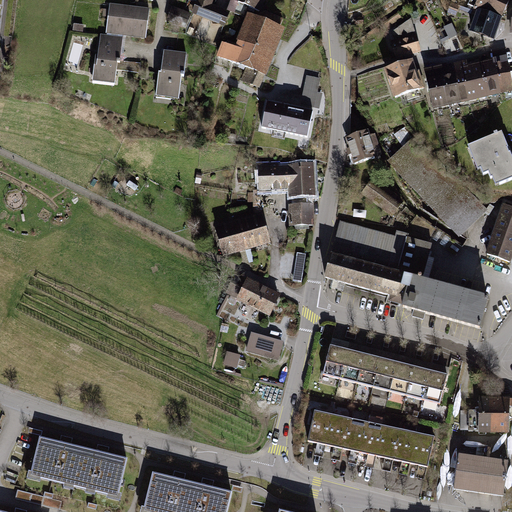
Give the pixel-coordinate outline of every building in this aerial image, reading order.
[(215,0),(194,0),(191,11),(226,24),(230,12),(213,7),(215,0)] [(232,0),(233,0),(261,11),(265,0),(232,0)] [(480,9),(501,18),(509,0),(480,0),(477,8),(480,9)] [(462,6),(452,2),(448,13),(458,16),(462,6)] [(94,83),(116,86),(117,72),(143,74),(144,64),(122,61),(124,39),(148,41),(151,10),(110,6),(107,36),(99,36),(94,83)] [(193,15),(173,8),(167,23),(187,30),(193,15)] [(472,30),(493,39),(501,18),(480,9),(472,30)] [(224,45),(219,57),(250,69),(245,81),(259,87),(281,31),(250,18),(237,50),(224,45)] [(395,41),(392,42),(397,58),(421,51),(412,20),(393,33),(395,41)] [(449,36),(441,40),(443,45),(457,38),(451,25),(445,28),(449,36)] [(160,73),(158,97),(180,99),(182,73),(186,73),(187,53),(165,51),(163,73),(160,73)] [(447,65),(426,69),(435,109),(511,92),(511,62),(511,57),(503,59),(502,55),(492,57),(492,59),(482,61),(469,64),(468,61),(455,63),(456,68),(449,70),(447,65)] [(411,63),(386,71),(395,98),(420,89),(411,63)] [(307,76),(302,103),(321,107),(324,93),(318,92),(321,79),(307,76)] [(316,110),(267,101),(262,129),(310,138),(316,110)] [(368,133),(350,138),(353,146),(349,147),(355,167),(380,160),(374,139),(370,140),(368,133)] [(511,157),(502,134),(471,147),(480,170),(482,169),(485,175),(489,173),(491,179),(494,178),(497,186),(511,180),(511,157)] [(488,212),(417,138),(390,164),(460,238),(488,212)] [(314,164),(260,166),(261,192),(287,191),(288,199),(296,198),(296,204),(308,204),(308,197),(315,197),(314,164)] [(372,181),(363,194),(394,214),(403,200),(372,181)] [(511,206),(504,203),(486,255),(511,264),(511,263),(511,206)] [(313,204),(289,205),(289,225),(313,225),(313,204)] [(261,213),(213,226),(221,256),(270,243),(261,213)] [(342,223),(334,254),(426,278),(434,246),(409,240),(409,236),(396,233),(395,236),(342,223)] [(305,254),(296,252),(291,281),(300,282),(305,254)] [(426,278),(334,254),(327,281),(404,301),(400,315),(478,335),(488,297),(425,282),(426,278)] [(247,277),(236,300),(269,316),(280,293),(247,277)] [(283,341),(250,332),(244,351),(277,360),(283,341)] [(346,352),(329,348),(321,379),(338,383),(346,352)] [(363,356),(346,352),(338,383),(355,387),(363,356)] [(225,367),(238,370),(241,357),(228,354),(225,367)] [(380,361),(363,356),(355,387),(372,392),(380,361)] [(397,365),(380,361),(372,392),(389,396),(397,365)] [(413,369),(397,365),(389,396),(406,400),(413,369)] [(430,374),(413,369),(406,400),(423,404),(430,374)] [(447,378),(430,374),(423,404),(439,409),(447,378)] [(511,400),(478,400),(479,434),(509,435),(509,409),(511,408),(511,400)] [(329,415),(311,411),(303,444),(321,449),(329,415)] [(346,419),(329,415),(321,449),(339,453),(346,419)] [(364,424),(346,419),(339,453),(356,457),(364,424)] [(382,428),(364,424),(356,457),(374,461),(382,428)] [(399,432),(382,428),(374,461),(392,465),(399,432)] [(417,436),(399,432),(392,465),(409,469),(417,436)] [(74,488),(85,445),(43,434),(31,477),(74,488)] [(435,440),(417,436),(409,469),(427,473),(435,440)] [(116,500),(128,456),(85,445),(74,488),(116,500)] [(508,462),(459,455),(454,492),(503,498),(508,462)] [(145,511),(182,511),(190,481),(150,472),(141,511),(145,511)] [(224,511),(230,490),(190,481),(182,511),(224,511)] [(18,511),(1,507),(0,509),(0,511),(29,511),(31,506),(21,503),(18,511)]
